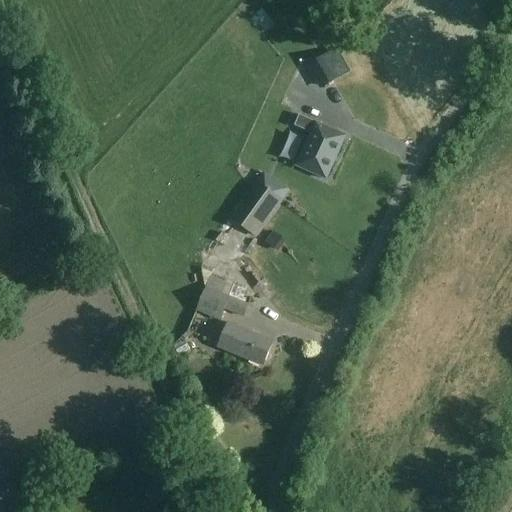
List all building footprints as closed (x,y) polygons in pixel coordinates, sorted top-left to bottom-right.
[(369,101),(338,48),(310,65),(340,117),(369,101)] [(295,165),(326,179),(346,136),(299,115),(294,125),(310,133),(295,165)] [(343,165),(364,168),(366,155),(345,151),(343,165)] [(387,187),(398,159),(377,151),(358,202),(369,206),(378,184),(387,187)] [(255,181),(235,209),(229,217),(257,237),(282,201),(255,181)] [(205,287),(196,308),(195,310),(197,311),(221,321),(226,309),(244,317),(249,305),(205,287)] [(263,366),(273,342),(228,324),(217,348),(263,366)]
